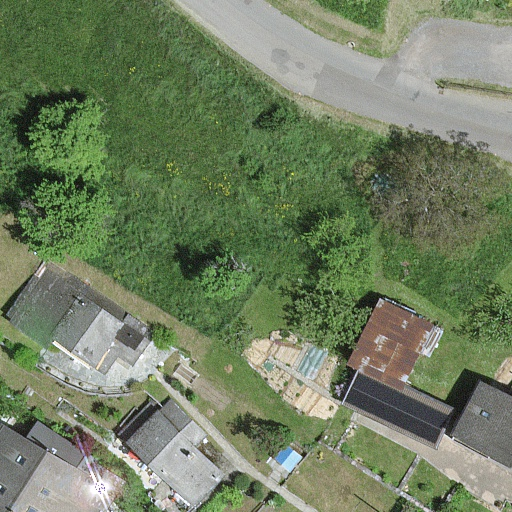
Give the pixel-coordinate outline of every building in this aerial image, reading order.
[(150,333),(48,263),(10,318),(45,342),(52,332),(105,369),(118,351),(131,360),(150,333)] [(429,324),(383,303),(354,365),(361,368),(400,386),(429,324)] [(400,386),(361,368),(345,403),(434,444),(450,409),(400,386)] [(454,437),(511,465),(511,397),(481,382),(454,437)] [(205,434),(170,402),(132,443),(194,500),(218,474),(191,450),(205,434)] [(87,511),(103,485),(3,427),(0,432),(0,511),(87,511)]
